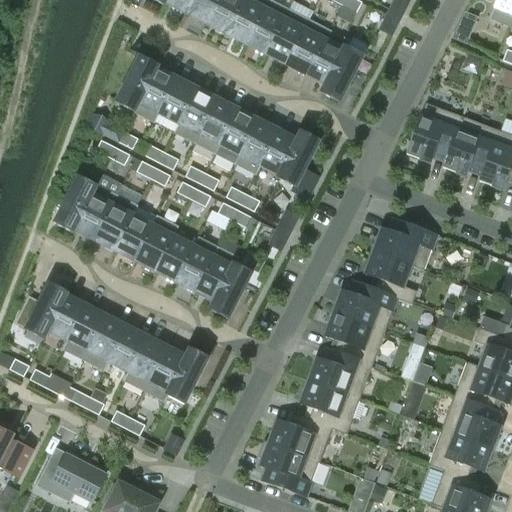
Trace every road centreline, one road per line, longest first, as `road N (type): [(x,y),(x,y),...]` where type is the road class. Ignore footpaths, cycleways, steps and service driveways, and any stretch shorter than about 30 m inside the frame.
road 1 (residential): [(136,14),(382,140)]
road 2 (residential): [(46,253),(267,363)]
road 3 (residential): [(0,385),(209,484)]
road 4 (residential): [(267,363),(362,178)]
road 5 (residential): [(511,234),(362,178)]
road 6 (residential): [(382,140),(455,0)]
road 7 (residential): [(209,484),(267,363)]
